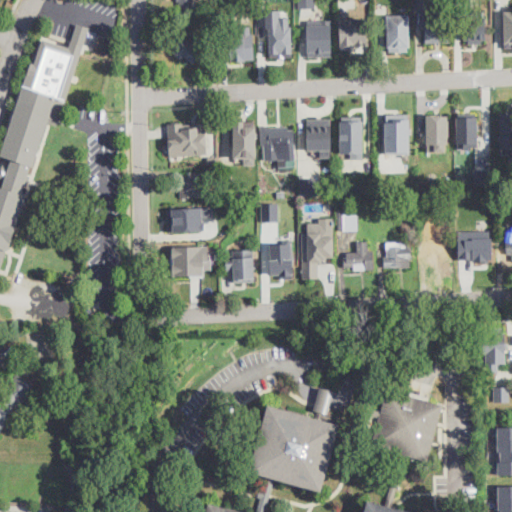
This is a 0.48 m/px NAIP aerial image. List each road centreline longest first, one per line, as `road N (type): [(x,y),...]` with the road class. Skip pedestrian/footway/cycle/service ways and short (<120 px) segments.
road 1 (residential): [(141,97),(511,75)]
road 2 (residential): [(144,317),(511,296)]
road 3 (residential): [(144,317),(140,0)]
